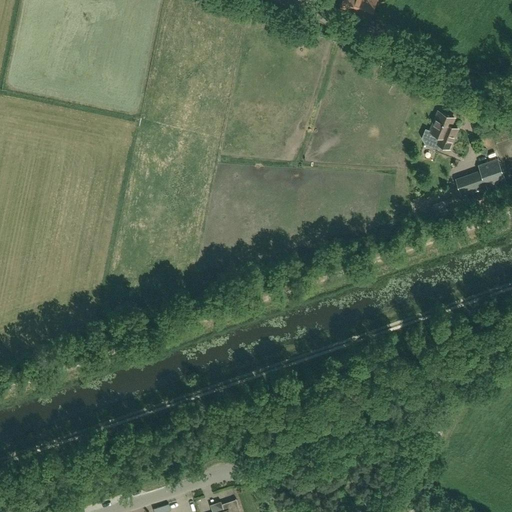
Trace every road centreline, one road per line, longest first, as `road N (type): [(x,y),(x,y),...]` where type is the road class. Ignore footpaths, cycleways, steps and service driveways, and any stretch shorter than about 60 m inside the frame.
road 1 (unclassified): [(0,392),(511,214)]
road 2 (unclassified): [(278,0),(511,96)]
road 3 (unclassified): [(394,511),(458,398),(511,339)]
road 4 (unclassified): [(109,511),(236,473),(279,511)]
